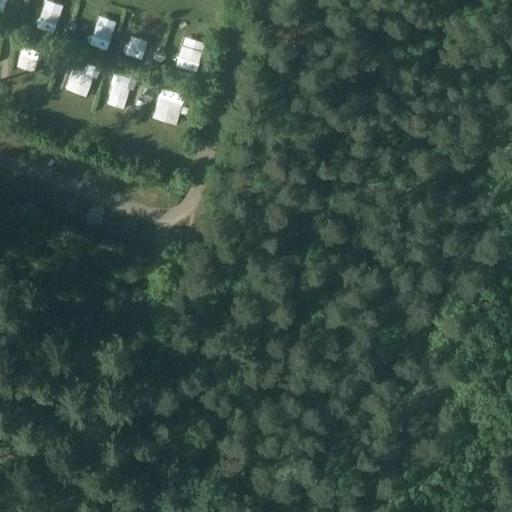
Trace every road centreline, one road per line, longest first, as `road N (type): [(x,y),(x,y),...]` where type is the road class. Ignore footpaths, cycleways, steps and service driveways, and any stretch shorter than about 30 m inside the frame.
road 1 (track): [(185,214),(103,511)]
road 2 (residential): [(244,0),(185,214)]
